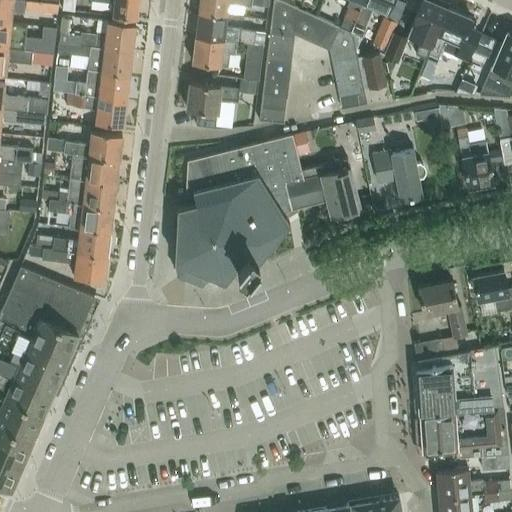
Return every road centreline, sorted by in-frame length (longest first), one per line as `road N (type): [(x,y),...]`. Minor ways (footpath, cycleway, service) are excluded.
road 1 (residential): [(129,318),(172,0)]
road 2 (unclassified): [(369,264),(224,321),(129,318)]
road 3 (unclassified): [(44,511),(129,318)]
road 4 (residential): [(383,451),(377,371),(390,356),(387,314),(369,264)]
road 5 (unknown): [(359,465),(318,407),(275,302)]
road 6 (residential): [(217,495),(374,463),(383,451)]
road 7 (unclassified): [(511,232),(369,264)]
